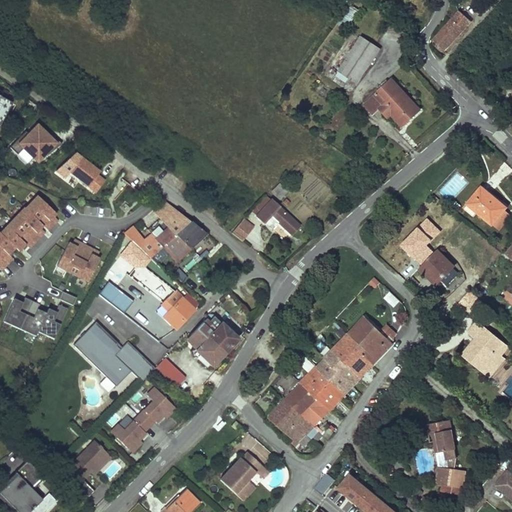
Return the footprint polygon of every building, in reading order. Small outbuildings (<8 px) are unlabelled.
[(347,16),(354,20),(360,12),(353,7),(347,16)] [(471,21),(460,11),(434,41),(444,51),(471,21)] [(339,72),(356,84),(380,50),(363,39),(357,46),(339,72)] [(389,114),(403,128),(421,112),(391,80),(364,106),(373,115),(379,110),(385,116),(389,114)] [(0,126),(12,103),(0,96),(0,126)] [(26,131),(10,148),(18,155),(24,149),(38,162),(45,155),(47,157),(62,144),(53,135),(50,138),(45,133),(38,126),(29,135),(26,131)] [(98,193),(107,182),(99,176),(102,173),(77,153),(53,173),(65,183),(72,173),(98,193)] [(492,196),(482,188),(480,190),(490,198),(492,196)] [(480,190),(464,210),(473,218),(477,213),(492,225),(505,210),(506,208),(492,196),(490,198),(480,190)] [(57,214),(39,196),(26,209),(44,226),(49,231),(55,224),(51,221),(55,216),(57,214)] [(270,202),(266,198),(252,213),(256,217),(270,202)] [(155,211),(169,228),(180,213),(165,201),(155,211)] [(278,223),(291,235),(298,227),(270,202),(256,217),(271,230),(278,223)] [(26,209),(25,208),(13,221),(36,242),(42,237),(38,233),(42,228),(44,226),(26,209)] [(492,225),(499,230),(511,215),(505,210),(492,225)] [(184,257),(192,249),(175,235),(188,220),(180,213),(169,228),(161,237),(184,257)] [(192,249),(207,236),(188,220),(175,235),(192,249)] [(36,242),(13,221),(1,234),(16,248),(20,251),(23,248),(26,245),(28,247),(30,248),(36,242)] [(232,234),(242,242),(253,229),(243,221),(232,234)] [(42,237),(46,232),(42,228),(38,233),(42,237)] [(1,234),(0,232),(0,257),(8,264),(13,258),(12,257),(9,255),(13,251),(16,248),(1,234)] [(178,262),(184,257),(161,237),(160,238),(159,238),(144,252),(151,259),(164,247),(178,262)] [(399,241),(385,255),(393,264),(408,250),(399,241)] [(69,244),(57,266),(73,274),(87,247),(80,243),(77,248),(72,245),(69,244)] [(73,274),(89,282),(100,260),(97,258),(92,255),(95,251),(87,247),(73,274)] [(421,270),(429,278),(431,276),(438,283),(440,280),(453,268),(454,267),(438,252),(421,270)] [(440,280),(447,286),(459,274),(453,268),(440,280)] [(109,282),(99,295),(124,315),(134,302),(109,282)] [(470,291),(457,305),(472,319),(485,305),(470,291)] [(63,292),(60,299),(74,306),(77,298),(63,292)] [(389,293),(383,299),(394,309),(400,303),(389,293)] [(15,299),(4,322),(20,330),(33,301),(25,298),(25,299),(23,303),(18,301),(15,299)] [(165,317),(177,329),(194,310),(182,299),(165,317)] [(33,301),(20,330),(36,337),(38,332),(47,314),(44,312),(38,310),(40,306),(41,305),(33,301)] [(52,311),(49,309),(47,314),(38,332),(55,340),(68,309),(59,305),(58,309),(56,312),(52,311)] [(197,329),(210,340),(223,325),(214,317),(208,316),(206,315),(204,317),(203,319),(204,320),(197,329)] [(360,354),(372,365),(393,343),(392,343),(380,332),(365,317),(348,335),(364,350),(360,354)] [(114,386),(129,370),(140,381),(149,372),(153,367),(125,341),(118,348),(114,345),(116,343),(94,321),(83,332),(82,331),(78,335),(79,336),(71,344),(104,376),(113,385),(114,386)] [(471,345),(462,355),(470,362),(472,360),(480,367),(485,361),(492,367),(501,356),(498,354),(505,345),(477,322),(468,333),(476,339),(478,340),(473,346),(471,345)] [(210,340),(225,353),(238,339),(223,325),(210,340)] [(387,325),(380,332),(392,343),(394,341),(395,338),(397,334),(387,325)] [(197,352),(213,366),(225,353),(210,340),(197,329),(187,339),(199,350),(197,352)] [(332,351),(360,378),(372,365),(360,354),(364,350),(348,335),(332,351)] [(160,346),(166,352),(172,346),(165,340),(160,346)] [(498,354),(501,356),(508,347),(505,345),(498,354)] [(153,353),(159,359),(166,352),(160,346),(153,353)] [(332,351),(316,367),(320,371),(319,372),(344,395),(360,378),(332,351)] [(472,360),(470,362),(490,378),(505,359),(501,356),(492,367),(485,361),(480,367),(472,360)] [(177,388),(186,379),(164,359),(151,373),(166,388),(171,382),(177,388)] [(320,371),(316,367),(300,383),(301,384),(316,399),(329,411),(344,395),(319,372),(320,371)] [(104,376),(97,383),(106,392),(113,385),(104,376)] [(285,400),(303,416),(310,407),(316,399),(301,384),(285,400)] [(162,393),(156,387),(147,396),(153,402),(125,430),(119,425),(112,431),(118,437),(117,438),(127,448),(128,447),(133,452),(140,445),(137,443),(140,440),(146,434),(144,432),(155,421),(157,423),(163,417),(166,414),(168,416),(175,409),(170,405),(171,404),(161,394),(162,393)] [(310,407),(322,418),(329,411),(316,399),(310,407)] [(303,416),(285,400),(269,419),(293,441),(291,443),(295,446),(314,427),(303,416)] [(303,416),(314,427),(322,418),(310,407),(303,416)] [(447,461),(457,459),(450,421),(426,425),(429,435),(433,434),(435,434),(437,441),(434,441),(436,453),(445,452),(447,461)] [(232,426),(239,433),(244,429),(236,422),(232,426)] [(61,472),(74,484),(90,468),(105,452),(100,448),(101,447),(98,444),(97,445),(92,440),(61,472)] [(109,456),(105,452),(90,468),(94,472),(109,456)] [(220,480),(243,500),(247,496),(243,485),(247,480),(255,471),(261,464),(247,452),(241,459),(240,457),(220,480)] [(45,478),(27,460),(15,472),(17,475),(21,479),(18,483),(14,479),(0,492),(0,493),(14,508),(18,504),(25,511),(45,511),(57,501),(49,493),(42,499),(33,490),(45,478)] [(263,466),(257,473),(263,477),(268,471),(263,466)] [(436,484),(463,488),(466,471),(439,467),(436,484)] [(511,474),(508,471),(495,486),(511,499),(511,474)] [(323,496),(335,482),(326,475),(314,489),(323,496)] [(391,511),(350,477),(337,492),(361,511),(391,511)] [(82,479),(76,486),(87,497),(93,490),(82,479)] [(247,480),(243,485),(247,496),(255,486),(247,480)] [(190,511),(199,504),(186,491),(179,498),(174,503),(172,501),(161,511),(190,511)]
